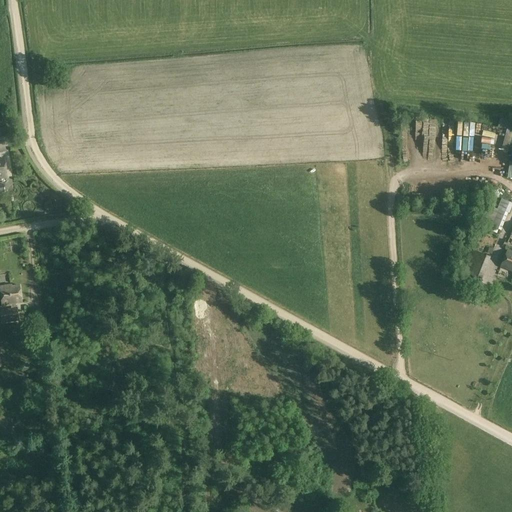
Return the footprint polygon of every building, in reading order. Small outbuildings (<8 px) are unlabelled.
[(459,142),(459,119),(454,119),(453,156),(467,157),(467,142),(459,142)] [(0,141),(10,139),(8,127),(0,128),(0,141)] [(490,207),(485,218),(493,221),(490,226),(501,231),(508,213),(509,213),(511,205),(511,203),(501,199),(497,209),(490,207)] [(481,281),(491,257),(469,249),(461,272),(481,281)] [(511,253),(507,251),(501,267),(511,270),(511,253)] [(1,311),(3,323),(19,320),(17,308),(16,303),(19,303),(16,286),(8,287),(7,286),(0,287),(0,289),(3,305),(11,304),(12,309),(1,311)] [(249,501),(245,511),(246,511),(271,511),(272,511),(249,501)]
